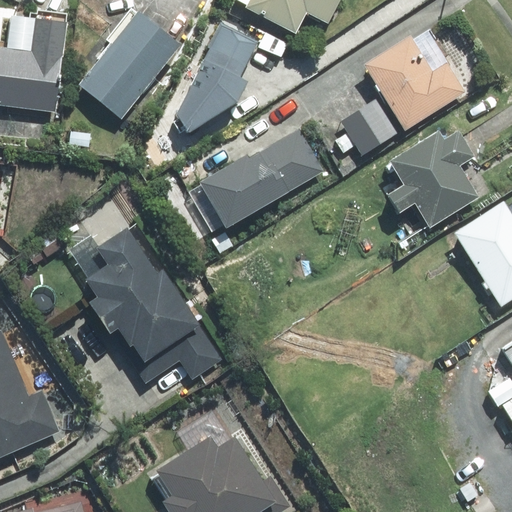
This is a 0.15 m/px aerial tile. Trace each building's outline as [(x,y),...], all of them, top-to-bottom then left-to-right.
[(238,12),(292,35),(299,18),(325,29),(337,0),(235,0),(234,2),(241,5),(238,12)] [(99,42),(104,47),(70,89),(112,124),(174,48),(132,13),(127,9),(99,42)] [(27,17),(24,52),(0,50),(0,110),(51,114),(56,55),(59,19),(27,17)] [(183,137),(236,105),(247,82),(232,74),(246,47),(213,31),(165,128),(183,137)] [(359,73),(401,133),(461,92),(440,62),(427,71),(406,41),(359,73)] [(371,100),(335,124),(357,156),(393,132),(371,100)] [(319,178),(294,131),(190,188),(215,234),(319,178)] [(428,136),(380,166),(394,189),(380,199),(392,218),(406,209),(421,234),(473,202),(453,171),(470,161),(452,133),(433,145),(428,136)] [(511,225),(498,203),(444,238),(494,315),(511,302),(511,225)] [(97,338),(106,333),(139,386),(175,364),(188,384),(217,365),(197,333),(203,328),(186,300),(176,307),(153,270),(146,275),(119,232),(85,253),(96,271),(76,283),(88,302),(78,309),(97,338)] [(511,321),(487,338),(510,373),(490,386),(511,419),(511,321)] [(0,456),(56,433),(39,392),(24,398),(0,341),(0,456)] [(282,511),(288,509),(265,472),(251,481),(223,438),(205,449),(200,441),(146,476),(165,506),(155,511),(282,511)]
